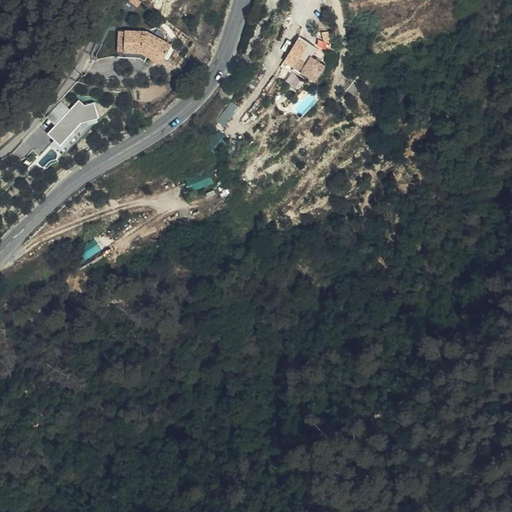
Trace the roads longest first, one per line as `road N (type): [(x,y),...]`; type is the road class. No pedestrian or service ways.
road 1 (secondary): [(0,254),(65,188),(201,93),(244,0)]
road 2 (residential): [(116,0),(68,80),(0,151)]
